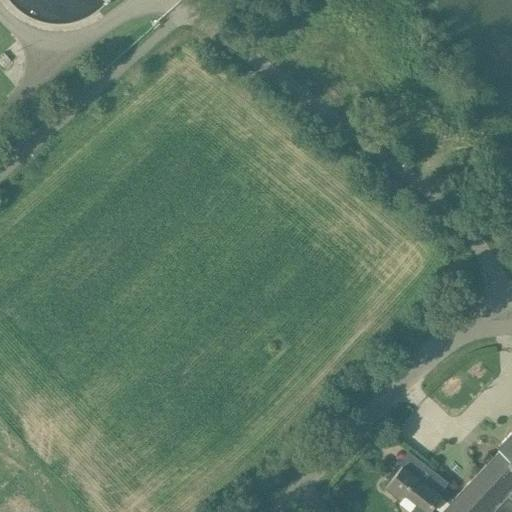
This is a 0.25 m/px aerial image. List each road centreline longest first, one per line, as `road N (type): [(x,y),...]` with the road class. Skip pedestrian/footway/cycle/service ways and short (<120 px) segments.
road 1 (unclassified): [(511,316),(463,245),(411,193),(174,2)]
road 2 (unclassified): [(511,318),(436,347),(274,511)]
